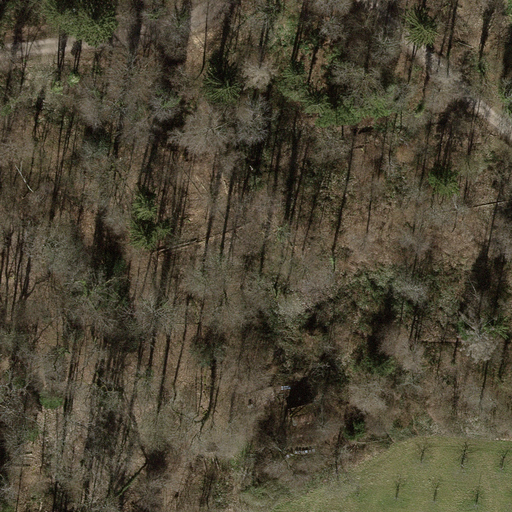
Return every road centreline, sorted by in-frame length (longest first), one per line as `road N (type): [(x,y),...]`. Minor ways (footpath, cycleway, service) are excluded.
road 1 (track): [(0,52),(165,27),(222,0)]
road 2 (track): [(364,0),(511,135)]
